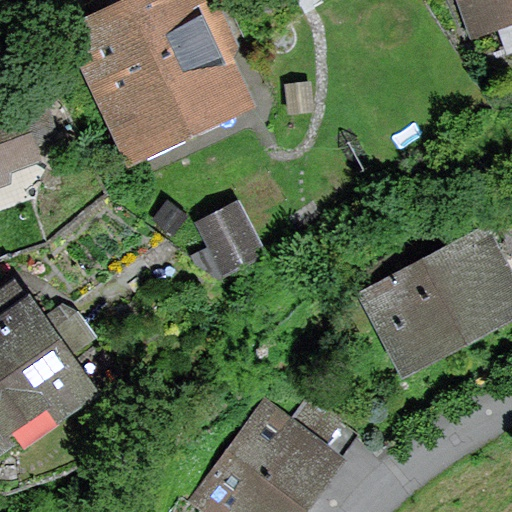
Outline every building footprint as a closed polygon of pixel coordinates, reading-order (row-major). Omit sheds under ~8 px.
[(0,0),(0,27),(22,18),(13,0),(0,0)] [(214,10),(197,9),(193,0),(147,0),(76,33),(134,158),(243,107),(222,61),(231,48),(214,10)] [(507,52),(511,50),(511,0),(460,0),(472,32),(496,23),(507,52)] [(0,161),(27,151),(10,104),(0,100),(0,161)] [(204,224),(227,267),(256,252),(233,209),(204,224)] [(373,284),(410,353),(507,301),(475,241),(424,268),(414,250),(383,266),(385,270),(375,276),(373,284)] [(0,435),(49,402),(53,408),(80,389),(11,291),(0,298),(0,435)] [(258,409),(197,493),(224,511),(294,511),(354,432),(305,396),(283,427),(258,409)]
